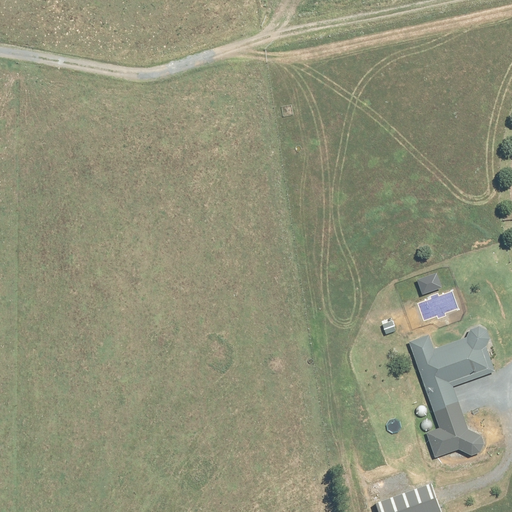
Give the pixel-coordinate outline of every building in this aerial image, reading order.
[(429,315),(420,319),(424,330),(434,326),(429,315)] [(411,342),(441,430),(428,434),(437,459),(463,450),(464,451),(465,452),(466,453),(467,454),(469,455),(470,455),(472,455),(473,455),(475,455),(476,455),(478,454),(479,454),(480,453),(482,452),(482,450),(483,449),(484,448),(485,446),(485,445),(485,443),(485,442),(485,440),(484,439),(484,438),(483,436),(482,435),(481,434),(480,433),(478,432),(477,432),(475,431),(474,431),(472,431),(471,431),(455,386),(497,372),(489,348),(490,347),(491,346),(491,345),(492,344),(492,343),(493,341),(493,340),(493,339),(493,337),(493,336),(492,335),(492,334),(491,333),(491,332),(490,331),(489,330),(488,329),(487,328),(485,328),(484,327),(483,327),(482,327),(480,327),(479,327),(478,328),(477,328),(475,329),(474,329),(473,330),(472,331),(472,332),(471,333),(470,335),(470,336),(470,337),(436,348),(431,335),(411,342)] [(427,406),(427,401),(420,401),(420,405),(419,406),(418,406),(418,407),(417,408),(417,409),(416,410),(416,411),(416,412),(416,413),(417,414),(417,415),(418,416),(418,417),(419,417),(420,418),(421,418),(422,418),(423,418),(424,418),(425,418),(426,418),(427,417),(428,417),(428,416),(429,415),(429,414),(430,413),(430,412),(430,411),(430,410),(430,409),(429,408),(429,407),(428,407),(427,406)] [(428,418),(426,418),(425,418),(424,419),(423,420),(422,421),(421,422),(420,423),(420,424),(420,426),(420,427),(420,428),(421,429),(422,431),(423,432),(424,432),(425,433),(426,433),(428,433),(429,433),(430,433),(432,432),(433,432),(434,431),(434,429),(435,428),(435,427),(435,426),(435,424),(435,423),(434,422),(434,421),(433,420),(432,419),(430,418),(429,418),(428,418)] [(443,511),(434,484),(378,503),(380,511),(443,511)]
